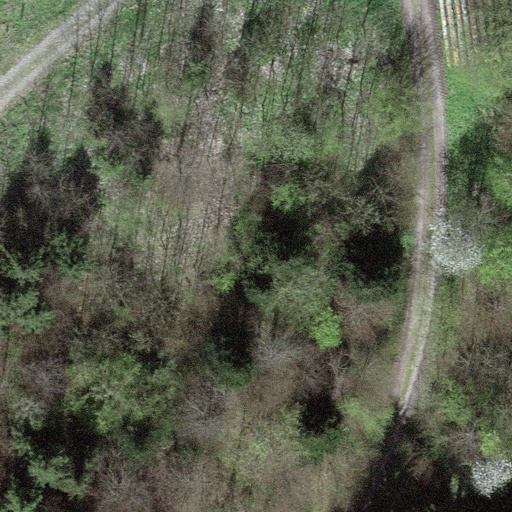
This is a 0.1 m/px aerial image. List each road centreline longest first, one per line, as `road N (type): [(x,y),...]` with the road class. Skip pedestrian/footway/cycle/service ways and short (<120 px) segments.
road 1 (track): [(353,511),(389,441),(421,299),(413,0)]
road 2 (track): [(0,89),(104,0)]
